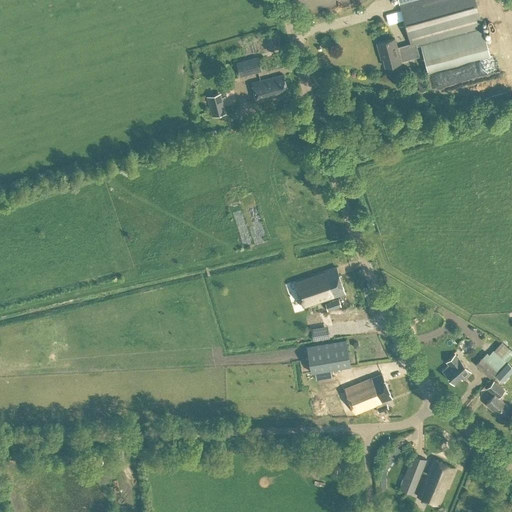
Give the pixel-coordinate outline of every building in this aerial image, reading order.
[(394,38),(376,43),(380,56),(381,55),(384,66),(400,61),(419,56),(416,44),(482,25),(474,0),(402,0),(399,1),(398,1),(410,43),(396,46),(394,38)] [(483,28),(420,45),(428,72),(490,55),(483,28)] [(256,57),(235,63),(239,77),(260,72),(256,57)] [(417,68),(421,89),(431,87),(426,66),(417,68)] [(286,90),(282,74),(251,82),(256,100),(270,96),(270,94),(275,93),(276,98),(284,96),(282,91),(286,90)] [(213,109),(239,103),(233,78),(207,84),(213,109)] [(210,110),(212,116),(226,112),(224,106),(210,110)] [(336,267),(294,281),(296,287),(303,308),(327,300),(337,296),(345,294),(336,267)] [(259,272),(220,284),(229,310),(247,305),(261,345),(307,330),(293,287),(267,296),(259,272)] [(328,302),(325,303),(327,309),(340,305),(338,298),(328,302)] [(327,325),(311,327),(313,340),(329,338),(327,325)] [(310,371),(350,365),(345,339),(306,346),(310,371)] [(489,376),(505,360),(511,351),(511,349),(502,339),(488,354),(486,351),(475,363),(489,376)] [(461,378),(469,371),(454,353),(446,360),(448,364),(442,369),(453,383),(460,377),(461,378)] [(511,371),(511,365),(508,362),(495,375),(503,382),(511,371)] [(391,398),(381,373),(346,387),(355,412),(376,404),(379,411),(387,408),(384,401),(391,398)] [(501,381),(497,377),(494,381),(493,380),(486,387),(494,394),(485,403),(498,416),(507,406),(497,397),(504,390),(498,385),(501,381)] [(411,494),(415,483),(426,458),(414,453),(399,488),(411,494)] [(311,458),(311,468),(328,467),(327,457),(311,458)] [(454,467),(433,457),(417,495),(438,504),(454,467)]
